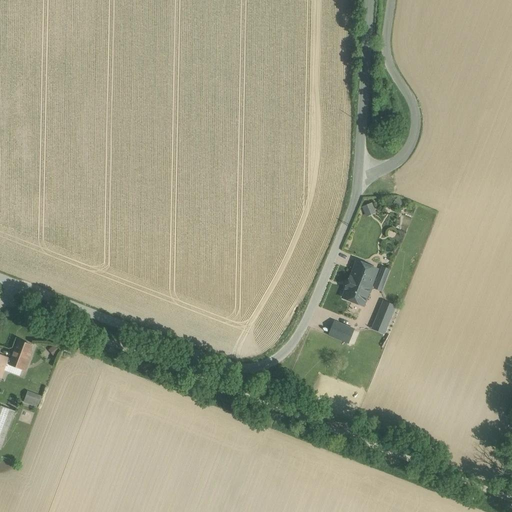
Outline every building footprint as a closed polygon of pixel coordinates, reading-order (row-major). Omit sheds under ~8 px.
[(372,202),(362,205),(365,215),(375,213),(372,202)] [(397,223),(386,219),(383,225),(395,229),(397,223)] [(358,262),(357,266),(351,282),(369,289),(375,273),(377,269),(358,262)] [(384,278),(380,276),(376,287),(380,289),(384,278)] [(369,289),(351,282),(345,297),(344,299),(363,307),(369,289)] [(387,302),(378,321),(386,325),(395,305),(387,302)] [(326,334),(347,343),(354,328),(333,319),(326,334)] [(13,356),(12,360),(0,355),(0,377),(3,378),(8,365),(25,371),(32,353),(29,352),(32,345),(19,341),(13,356)] [(58,353),(60,349),(57,346),(53,346),(49,350),(55,356),(58,353)] [(37,407),(41,395),(26,390),(22,402),(37,407)] [(0,449),(1,450),(11,422),(14,416),(16,411),(0,405),(0,449)]
